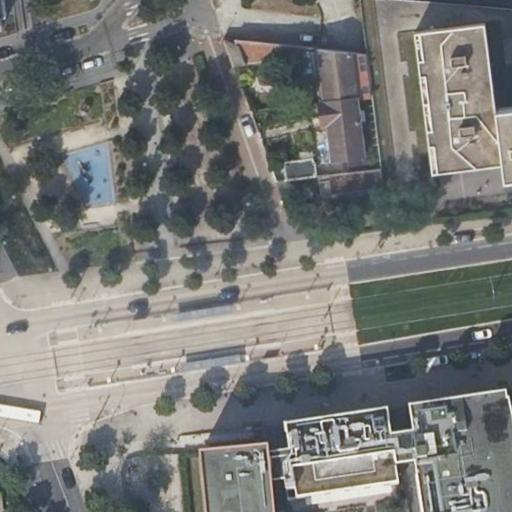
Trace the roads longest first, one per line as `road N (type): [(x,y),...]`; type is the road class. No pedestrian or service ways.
road 1 (secondary): [(511,247),(0,326)]
road 2 (secondary): [(32,410),(511,330)]
road 3 (residential): [(0,70),(102,39),(135,0)]
